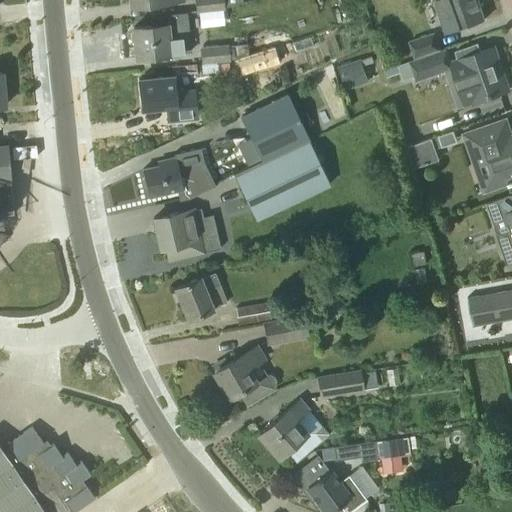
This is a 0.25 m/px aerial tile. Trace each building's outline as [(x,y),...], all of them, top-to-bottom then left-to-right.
[(196,0),(198,10),(223,8),(224,8),(224,7),(231,6),(244,2),(243,0),(196,0)] [(435,0),(447,33),(484,20),(477,0),(435,0)] [(151,26),(133,27),(136,57),(156,55),(189,52),(188,37),(186,13),(150,16),(151,26)] [(409,41),(414,58),(440,49),(434,33),(409,41)] [(248,53),(247,44),(202,48),(203,62),(216,61),(227,60),(229,60),(230,59),(248,53)] [(230,59),(232,67),(232,71),(267,62),(267,61),(280,57),(277,46),(248,53),(230,59)] [(458,59),(450,61),(451,64),(464,105),(472,102),(476,101),(490,97),(509,90),(502,71),(494,47),(490,48),(471,54),(458,59)] [(451,64),(450,61),(446,48),(410,61),(397,65),(403,82),(416,77),(416,80),(445,70),(444,67),(451,64)] [(361,58),(336,67),(344,89),(369,81),(361,58)] [(227,60),(216,61),(217,71),(229,70),(227,60)] [(168,76),(138,79),(141,109),(167,106),(168,120),(196,117),(193,89),(186,89),(183,64),(167,66),(168,76)] [(251,137),(262,160),(308,139),(287,94),(241,116),(251,137)] [(509,184),(511,183),(511,134),(506,118),(463,133),(483,192),(509,183),(509,184)] [(453,130),(438,135),(442,147),(457,142),(453,130)] [(251,137),(236,144),(247,166),(262,160),(251,137)] [(415,168),(440,160),(432,138),(408,146),(415,168)] [(329,184),(308,139),(262,160),(245,168),(233,173),(255,220),(329,184)] [(0,214),(13,214),(10,178),(7,146),(0,146),(0,214)] [(144,176),(141,178),(143,188),(147,189),(148,196),(176,190),(179,200),(189,198),(215,186),(203,161),(202,162),(197,150),(187,155),(175,158),(175,157),(157,161),(158,165),(142,169),(144,176)] [(511,194),(487,203),(495,228),(500,233),(504,235),(509,235),(511,233),(511,194)] [(220,248),(215,227),(205,229),(200,208),(181,212),(181,211),(153,217),(160,249),(165,248),(168,260),(220,248)] [(227,303),(214,272),(200,278),(200,277),(174,288),(187,319),(213,309),(213,308),(227,303)] [(511,289),(470,297),(475,325),(511,318),(511,289)] [(270,319),(268,303),(235,308),(237,324),(270,319)] [(269,342),(306,335),(303,317),(266,324),(269,342)] [(258,361),(263,358),(255,346),(214,371),(229,397),(238,392),(246,404),(274,387),(275,384),(275,380),(274,376),(270,374),(266,374),(258,361)] [(322,395),(362,389),(359,371),(319,378),(322,395)] [(273,421),(258,434),(278,457),(285,451),(295,463),(317,444),(307,432),(295,419),(307,408),(299,399),(273,421)] [(0,511),(57,511),(67,506),(71,511),(72,511),(94,498),(81,479),(90,473),(81,460),(75,464),(67,452),(61,455),(53,443),(46,448),(31,426),(7,443),(10,448),(4,452),(0,445),(0,511)] [(476,429),(465,436),(474,449),(475,448),(484,442),(476,429)] [(376,440),(332,446),(334,460),(360,456),(360,460),(379,458),(408,453),(408,449),(406,437),(406,436),(376,440)] [(345,511),(348,511),(362,502),(366,499),(348,475),(338,482),(330,470),(329,471),(317,455),(291,475),(303,492),(307,488),(324,511),(328,511),(339,504),(345,511)]
